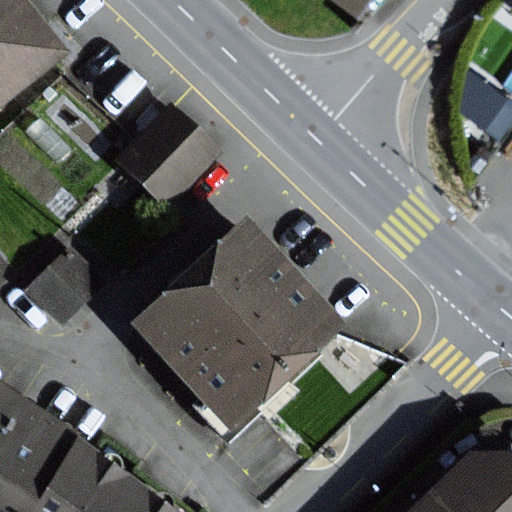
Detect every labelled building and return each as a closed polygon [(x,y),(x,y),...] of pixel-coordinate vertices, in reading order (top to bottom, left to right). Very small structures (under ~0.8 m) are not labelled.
[(0,0),(0,101),(70,47),(33,0),(0,0)] [(327,0),(349,16),(361,0),(327,0)] [(511,0),(501,0),(500,2),(511,9),(511,0)] [(511,113),(511,111),(489,96),(473,118),(497,135),(511,113)] [(218,147),(175,107),(128,157),(171,197),(218,147)] [(347,320),(257,220),(147,319),(237,419),(347,320)] [(101,280),(83,263),(71,251),(65,258),(37,286),(67,315),(101,280)] [(0,502),(15,511),(195,511),(0,383),(0,502)] [(511,511),(511,450),(480,453),(419,511),(511,511)] [(0,511),(15,511),(0,502),(0,511)]
